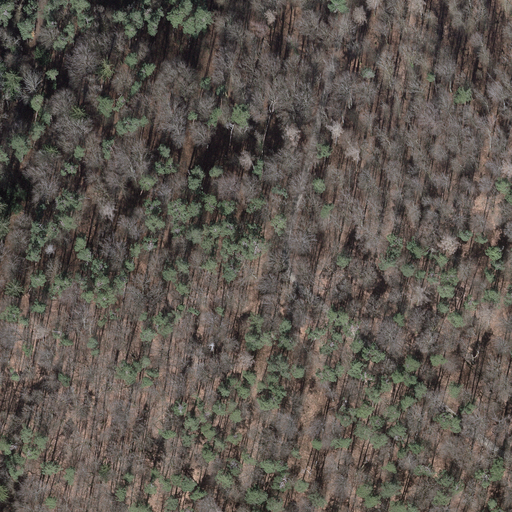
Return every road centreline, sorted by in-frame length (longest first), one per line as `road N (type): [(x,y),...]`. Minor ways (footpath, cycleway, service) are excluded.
road 1 (track): [(511,459),(298,288),(285,254),(346,0)]
road 2 (track): [(0,159),(35,60),(38,0)]
